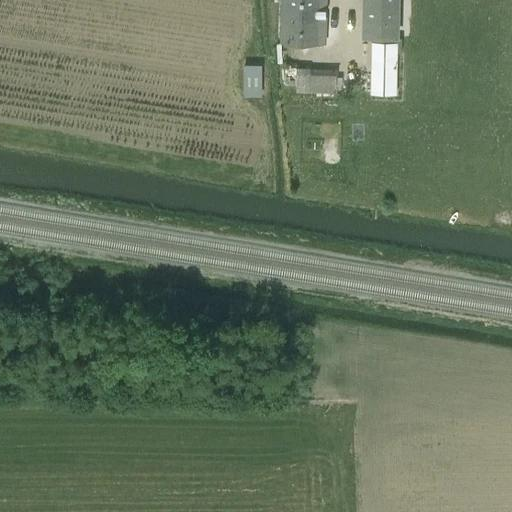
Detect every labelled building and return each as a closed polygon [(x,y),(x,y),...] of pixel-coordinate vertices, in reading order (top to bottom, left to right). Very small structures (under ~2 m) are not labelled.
[(282,0),(282,42),(324,43),(325,0),(282,0)] [(398,0),(363,0),(362,35),(398,36),(398,0)] [(396,92),(397,42),(373,42),(372,92),(396,92)] [(262,95),(261,65),(243,65),(244,95),(262,95)] [(335,92),(336,74),(296,74),(296,68),(285,68),(285,84),(296,84),(295,91),(335,92)]
